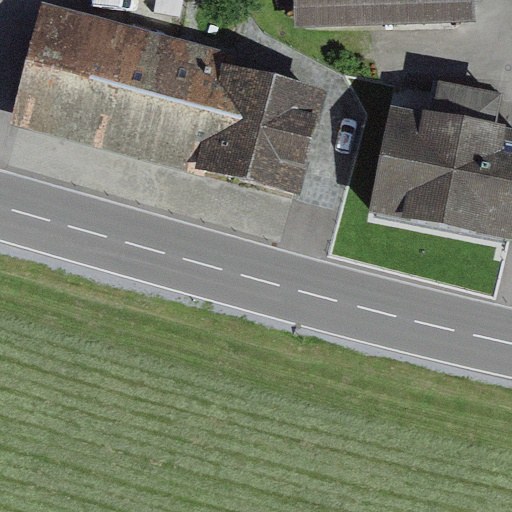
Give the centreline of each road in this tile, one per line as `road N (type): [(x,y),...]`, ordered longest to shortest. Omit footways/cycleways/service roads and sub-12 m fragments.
road 1 (primary): [(511,343),(0,207)]
road 2 (unknown): [(355,50),(511,68)]
